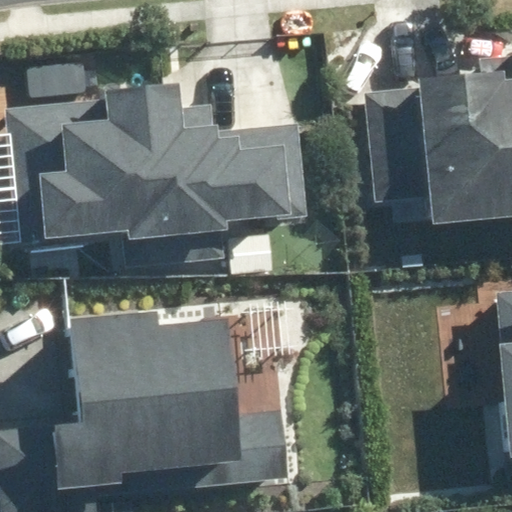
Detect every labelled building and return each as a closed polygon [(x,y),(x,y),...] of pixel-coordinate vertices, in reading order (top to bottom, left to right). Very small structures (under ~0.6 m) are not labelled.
[(82,65),(23,65),(23,99),(83,98),(82,65)] [(511,80),(416,87),(423,198),(393,200),(394,224),(425,223),(425,228),(511,222),(511,80)] [(105,108),(15,108),(11,235),(221,241),(221,229),(309,229),(309,139),(212,139),(212,115),(176,115),(176,93),(105,93),(105,108)] [(152,313),(65,323),(73,426),(47,428),(52,494),(111,489),(110,477),(208,469),(210,496),(285,490),(279,418),(235,421),(227,331),(154,337),(152,313)] [(511,347),(499,348),(504,465),(511,464),(511,347)]
